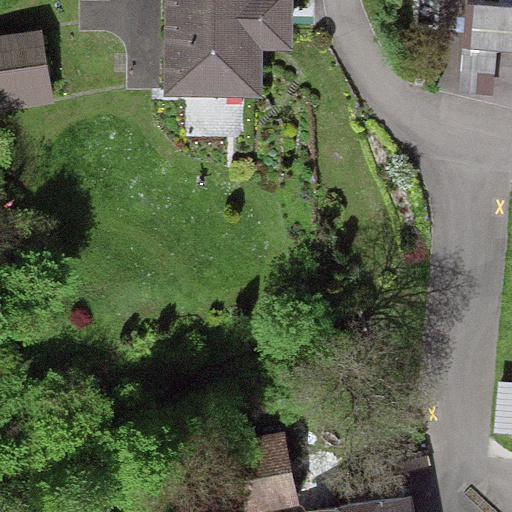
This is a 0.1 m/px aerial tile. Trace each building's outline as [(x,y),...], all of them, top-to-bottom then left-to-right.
[(165,0),(164,96),(263,98),(264,48),(294,48),(295,0),(165,0)] [(511,8),(468,6),(463,90),(493,92),(496,49),(511,50),(511,8)] [(43,30),(0,36),(0,97),(2,97),(4,110),(54,102),(43,30)] [(285,433),(235,443),(248,511),(264,511),(299,505),(285,433)] [(415,511),(413,494),(306,511),(305,511),(415,511)]
